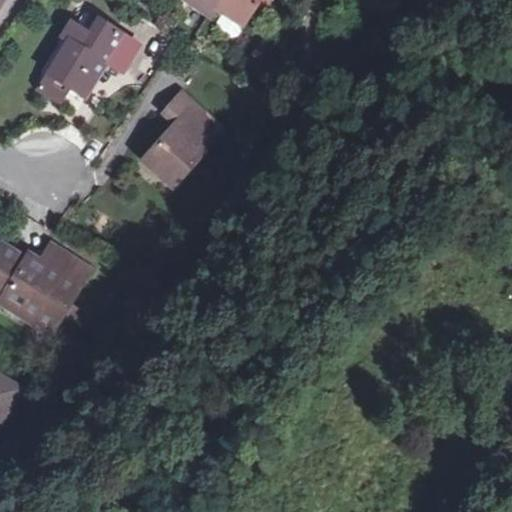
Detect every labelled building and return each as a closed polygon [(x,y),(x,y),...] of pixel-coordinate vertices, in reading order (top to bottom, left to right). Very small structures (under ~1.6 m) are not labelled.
[(196,0),(193,6),(211,18),(218,9),(225,14),(245,27),(249,21),(257,8),(262,0),(196,0)] [(257,8),(249,21),(255,26),(263,13),(257,8)] [(245,27),(225,14),(219,23),(221,29),(232,36),(239,35),(245,27)] [(90,35),(98,24),(88,17),(81,29),(90,35)] [(49,73),(71,87),(86,98),(109,61),(125,70),(139,47),(99,22),(98,24),(90,35),(81,29),(72,23),(62,38),(69,42),(49,73)] [(116,94),(123,79),(108,72),(101,86),(116,94)] [(62,101),(71,87),(49,73),(40,87),(62,101)] [(183,94),(165,114),(176,124),(146,159),(162,173),(160,177),(174,189),(225,131),(183,94)] [(55,330),(65,315),(72,303),(93,268),(66,252),(55,269),(32,256),(27,264),(21,260),(24,256),(3,244),(0,248),(0,298),(2,300),(0,304),(32,322),(35,319),(55,330)] [(72,303),(65,315),(77,321),(84,310),(72,303)] [(65,315),(55,330),(68,337),(77,321),(65,315)] [(0,428),(25,389),(0,375),(0,428)]
